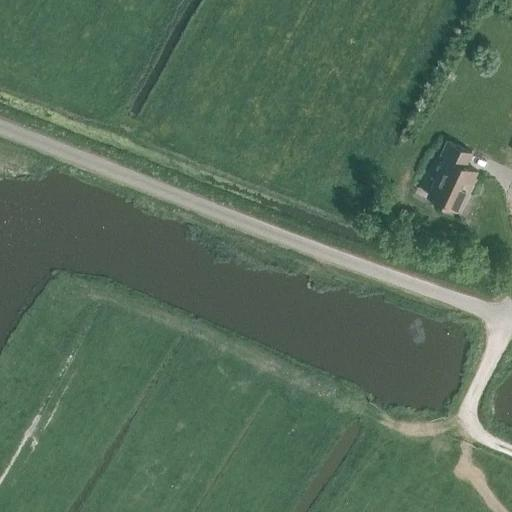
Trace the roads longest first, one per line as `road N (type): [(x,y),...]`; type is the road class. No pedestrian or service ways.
road 1 (unclassified): [(0,125),(511,316)]
road 2 (track): [(511,453),(477,438),(469,414),(508,314)]
